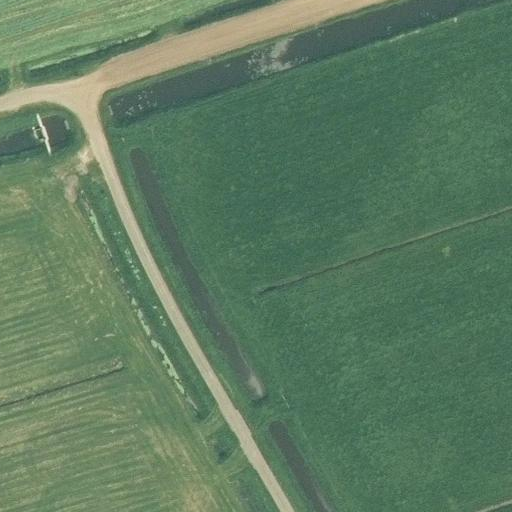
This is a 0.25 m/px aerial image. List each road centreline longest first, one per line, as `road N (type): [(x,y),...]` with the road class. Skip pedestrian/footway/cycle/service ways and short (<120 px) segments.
road 1 (unclassified): [(288,511),(164,294),(74,98)]
road 2 (track): [(332,0),(111,72),(74,98)]
